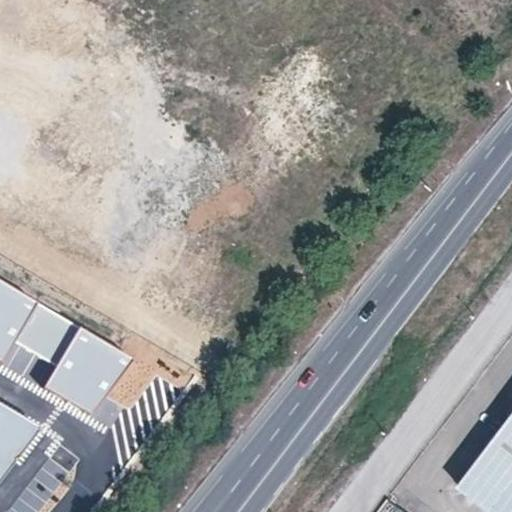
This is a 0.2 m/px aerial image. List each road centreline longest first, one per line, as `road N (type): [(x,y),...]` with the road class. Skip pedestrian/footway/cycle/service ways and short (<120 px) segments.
road 1 (primary): [(511,132),(198,511)]
road 2 (primary): [(511,151),(239,511)]
road 3 (residential): [(511,293),(342,511)]
